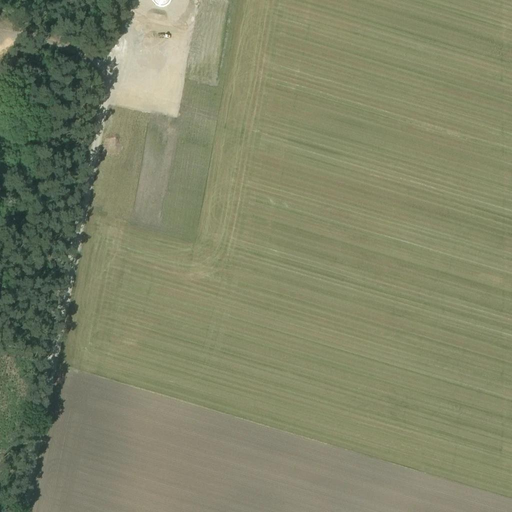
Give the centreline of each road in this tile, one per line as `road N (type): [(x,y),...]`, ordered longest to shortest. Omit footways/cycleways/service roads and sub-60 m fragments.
road 1 (track): [(23,511),(112,91)]
road 2 (track): [(112,91),(77,47),(0,20)]
